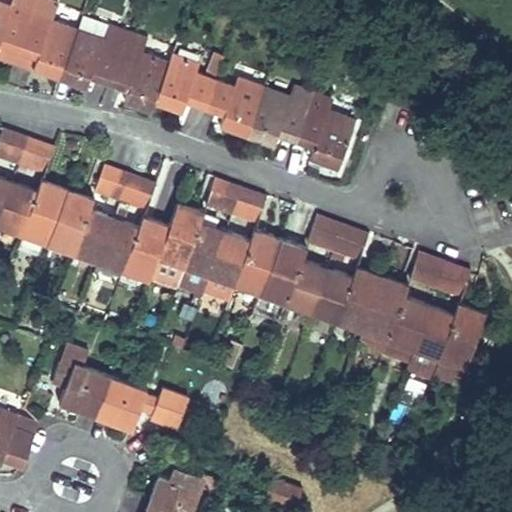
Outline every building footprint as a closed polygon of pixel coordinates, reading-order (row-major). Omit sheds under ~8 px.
[(0,0),(0,43),(17,50),(28,21),(36,0),(14,0),(12,5),(0,0)] [(33,67),(59,77),(76,29),(52,20),(49,29),(38,25),(48,0),(36,0),(28,21),(17,50),(36,56),(33,67)] [(52,20),(58,3),(48,0),(38,25),(49,29),(52,20)] [(90,76),(109,83),(128,30),(108,24),(107,24),(81,15),(77,27),(76,29),(59,77),(86,87),(90,76)] [(151,110),(155,101),(169,62),(142,52),(147,37),(128,30),(109,83),(128,89),(124,100),(151,110)] [(0,55),(13,60),(17,50),(0,43),(0,55)] [(33,67),(36,56),(17,50),(13,60),(33,67)] [(215,78),(223,54),(214,51),(206,75),(215,78)] [(191,102),(204,106),(215,78),(206,75),(196,71),(199,62),(172,52),(169,60),(169,62),(155,101),(181,110),(185,99),(191,102)] [(219,124),(245,134),(263,86),(237,76),(234,85),(215,78),(204,106),(223,113),(219,124)] [(309,102),(313,92),(293,85),(290,95),(309,102)] [(282,135),(295,140),(309,102),(290,95),(263,86),(245,134),(272,143),(276,133),(282,135)] [(329,109),(332,99),(313,92),(309,102),(329,109)] [(310,157),(338,167),(356,119),(329,109),(309,102),(295,140),(314,146),(310,157)] [(0,133),(0,156),(6,159),(16,132),(2,127),(0,133)] [(6,159),(19,163),(28,137),(16,132),(6,159)] [(19,163),(32,168),(42,142),(28,137),(19,163)] [(32,168),(44,173),(55,146),(42,142),(32,168)] [(94,190),(108,195),(117,169),(104,163),(94,190)] [(108,195),(120,200),(130,173),(117,169),(108,195)] [(120,200),(133,204),(143,177),(130,173),(120,200)] [(0,211),(12,180),(0,175),(0,211)] [(133,204),(146,209),(156,182),(143,177),(133,204)] [(215,177),(205,204),(219,208),(229,182),(215,177)] [(41,178),(37,189),(62,198),(67,186),(49,181),(41,178)] [(0,211),(0,226),(20,233),(37,189),(12,180),(0,211)] [(229,182),(219,208),(232,213),(241,186),(229,182)] [(62,198),(88,207),(93,196),(84,193),(67,186),(62,198)] [(241,186),(232,213),(244,218),(254,191),(241,186)] [(20,233),(45,243),(62,198),(37,189),(20,233)] [(254,191),(244,218),(258,222),(267,196),(254,191)] [(88,207),(62,198),(45,243),(72,253),(88,207)] [(196,207),(177,200),(174,211),(169,223),(157,257),(183,266),(200,221),(204,210),(196,207)] [(113,216),(88,207),(72,253),(97,261),(113,216)] [(317,213),(307,240),(321,245),(330,218),(317,213)] [(151,217),(142,214),(138,225),(122,270),(148,280),(157,257),(169,223),(151,217)] [(138,225),(113,216),(97,261),(122,270),(138,225)] [(330,218),(321,245),(333,249),(343,223),(330,218)] [(225,230),(200,221),(183,266),(185,267),(208,275),(225,230)] [(343,223),(333,249),(346,254),(347,254),(356,228),(343,223)] [(250,239),(234,285),(259,293),(276,248),(280,237),(263,231),(254,227),(250,239)] [(356,228),(347,254),(359,259),(369,232),(356,228)] [(250,239),(225,230),(208,275),(234,285),(250,239)] [(280,237),(276,248),(302,258),(306,246),(298,243),(280,237)] [(276,248),(259,293),(266,296),(285,302),(302,258),(276,248)] [(333,249),(331,256),(343,260),(346,254),(333,249)] [(418,250),(409,277),(422,282),(432,255),(418,250)] [(432,255),(422,282),(435,286),(444,259),(432,255)] [(302,258),(285,302),(310,312),(327,266),(302,258)] [(444,259),(435,286),(448,291),(457,264),(444,259)] [(364,267),(356,264),(352,275),(378,285),(382,273),(364,267)] [(457,264),(448,291),(461,296),(471,269),(457,264)] [(327,266),(310,312),(336,320),(352,275),(327,266)] [(208,275),(185,267),(178,287),(193,292),(190,302),(197,305),(203,290),(208,275)] [(378,285),(361,330),(386,339),(404,294),(408,282),(382,273),(378,285)] [(208,275),(203,290),(228,300),(234,285),(208,275)] [(352,275),(336,320),(361,330),(378,285),(352,275)] [(266,296),(259,293),(253,311),(259,313),(266,296)] [(404,294),(386,339),(412,348),(429,303),(404,294)] [(467,304),(458,301),(454,312),(437,357),(438,358),(432,374),(457,383),(463,367),(485,310),(467,304)] [(454,312),(429,303),(412,348),(407,360),(405,366),(430,376),(437,357),(454,312)] [(386,339),(361,330),(356,342),(381,351),(386,339)] [(184,338),(175,335),(172,342),(182,346),(184,338)] [(386,339),(381,351),(407,360),(412,348),(386,339)] [(58,402),(94,415),(109,374),(82,364),(87,349),(65,341),(52,375),(65,380),(63,386),(58,402)] [(234,368),(241,371),(247,357),(241,354),(238,361),(236,361),(234,368)] [(146,387),(109,374),(94,415),(131,429),(138,408),(151,413),(149,417),(177,427),(188,396),(161,386),(157,397),(144,392),(146,387)] [(63,386),(65,380),(52,375),(50,382),(63,386)] [(349,407),(337,402),(328,424),(340,429),(349,407)] [(0,461),(0,462),(18,413),(0,406),(0,461)] [(340,429),(349,432),(358,410),(349,407),(340,429)] [(439,470),(460,477),(466,459),(445,451),(439,470)] [(200,472),(184,466),(174,462),(168,476),(158,473),(153,487),(154,487),(155,488),(156,489),(157,489),(155,488),(153,487),(145,509),(154,511),(190,511),(195,500),(194,500),(193,500),(192,501),(191,501),(190,501),(190,500),(190,499),(191,499),(192,499),(193,499),(194,499),(195,499),(199,487),(195,486),(200,472)] [(302,487),(277,478),(271,494),(296,503),(302,487)]
